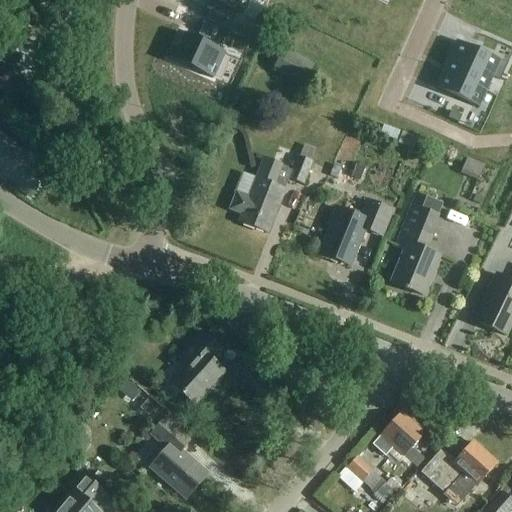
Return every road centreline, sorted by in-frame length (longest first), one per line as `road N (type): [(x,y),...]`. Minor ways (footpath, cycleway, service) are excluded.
road 1 (unclassified): [(150,245),(8,0)]
road 2 (tertiary): [(397,357),(143,267)]
road 3 (residential): [(150,245),(168,193),(125,87),(128,0)]
road 4 (residential): [(278,511),(373,405),(397,357)]
road 5 (tertiary): [(143,267),(84,247),(0,199)]
road 6 (track): [(143,267),(0,270)]
road 7 (tertiary): [(511,403),(397,357)]
road 8 (residential): [(435,0),(386,110)]
